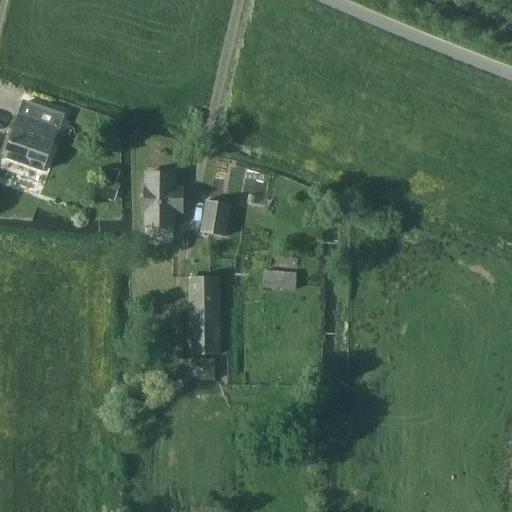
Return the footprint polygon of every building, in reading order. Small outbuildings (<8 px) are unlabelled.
[(41,170),(61,116),(23,102),(4,157),(41,170)] [(96,195),(113,202),(121,184),(116,182),(121,170),(109,165),(96,195)] [(170,230),(170,227),(174,227),(174,202),(182,203),(182,188),(174,188),(174,174),(145,174),(144,227),(159,227),(159,229),(170,230)] [(225,236),(230,203),(206,199),(200,232),(225,236)] [(262,288),(293,289),(294,271),(262,270),(262,288)] [(187,278),(188,355),(219,355),(218,277),(187,278)]
